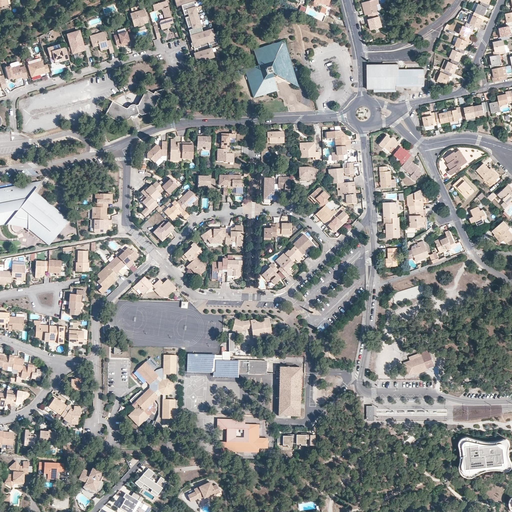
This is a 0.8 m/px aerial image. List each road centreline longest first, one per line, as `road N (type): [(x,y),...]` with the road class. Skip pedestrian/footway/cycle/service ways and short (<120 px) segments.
road 1 (residential): [(370,217),(374,265),(362,389),(511,396)]
road 2 (residential): [(336,248),(282,298),(197,296),(157,257)]
road 3 (residential): [(336,248),(299,210),(253,210),(200,218),(157,257)]
road 4 (residential): [(16,144),(19,93),(156,52)]
road 5 (track): [(475,255),(443,301),(410,310),(418,338),(439,358),(437,373)]
road 6 (residential): [(157,257),(96,314),(97,359)]
